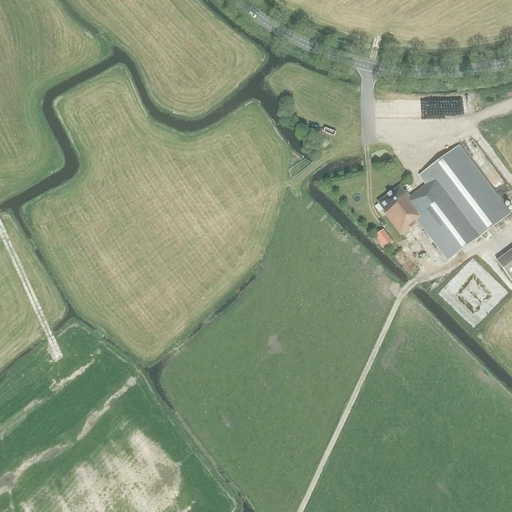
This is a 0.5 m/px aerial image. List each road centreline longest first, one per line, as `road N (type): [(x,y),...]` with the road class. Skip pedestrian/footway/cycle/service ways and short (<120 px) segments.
road 1 (track): [(300,511),(401,292),(511,230)]
road 2 (tertiary): [(511,62),(414,72),(353,61),(303,43),(236,0)]
road 3 (track): [(59,356),(0,227)]
